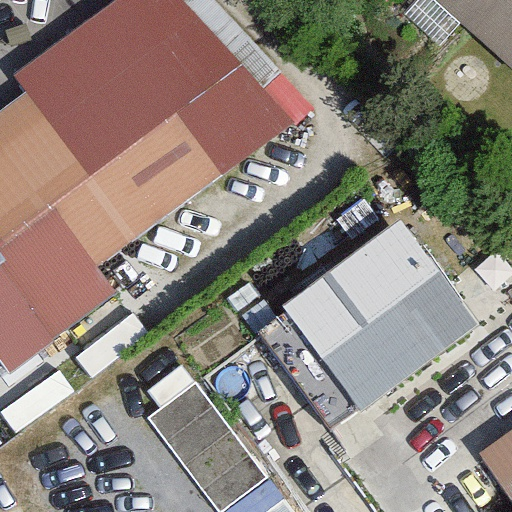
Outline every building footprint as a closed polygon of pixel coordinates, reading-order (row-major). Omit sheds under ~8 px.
[(301,131),(181,0),(141,0),(27,85),(41,102),(0,132),(0,344),(28,381),(127,307),(108,283),(301,131)] [(511,0),(440,0),(438,3),(511,63),(511,0)] [(493,333),(419,235),(276,341),(349,440),(493,333)] [(206,388),(157,425),(223,511),(237,511),(277,482),(206,388)] [(511,419),(477,442),(511,494),(511,419)]
